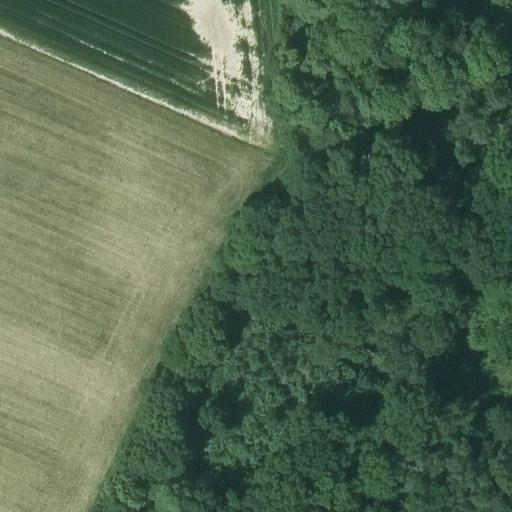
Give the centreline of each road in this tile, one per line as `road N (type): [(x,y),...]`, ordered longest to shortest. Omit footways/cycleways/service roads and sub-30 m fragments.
road 1 (track): [(131,511),(300,185),(278,0)]
road 2 (track): [(300,185),(511,89)]
